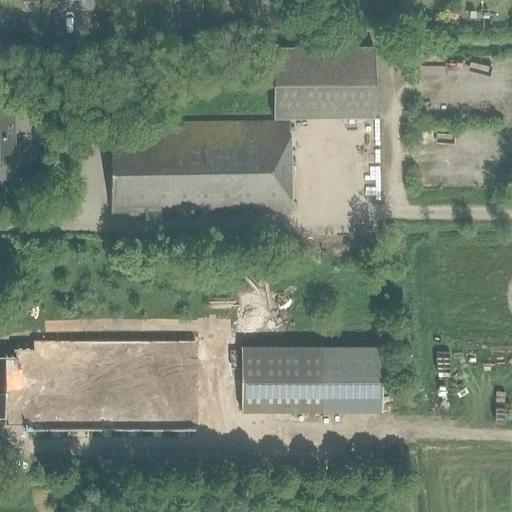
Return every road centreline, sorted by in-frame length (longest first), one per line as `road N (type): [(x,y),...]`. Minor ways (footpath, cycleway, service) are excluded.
road 1 (track): [(511,220),(0,228)]
road 2 (unclassified): [(0,47),(366,36),(387,25),(393,0)]
road 3 (unknown): [(374,34),(397,108),(391,222)]
